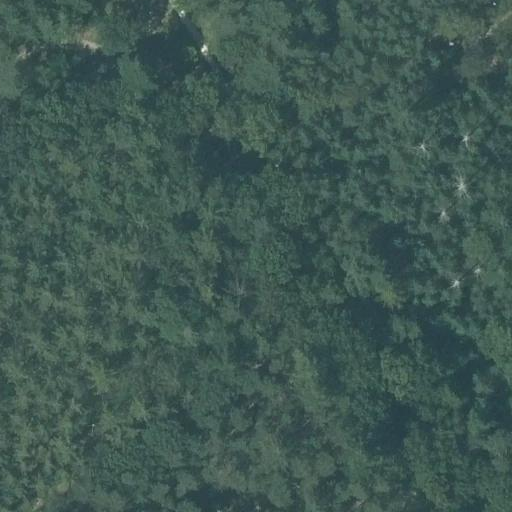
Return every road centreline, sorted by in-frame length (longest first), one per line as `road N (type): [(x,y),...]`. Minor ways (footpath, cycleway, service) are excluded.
road 1 (unknown): [(453,511),(165,41)]
road 2 (track): [(29,511),(331,308)]
road 3 (track): [(0,144),(165,41)]
road 4 (unknown): [(0,70),(42,47),(167,49)]
